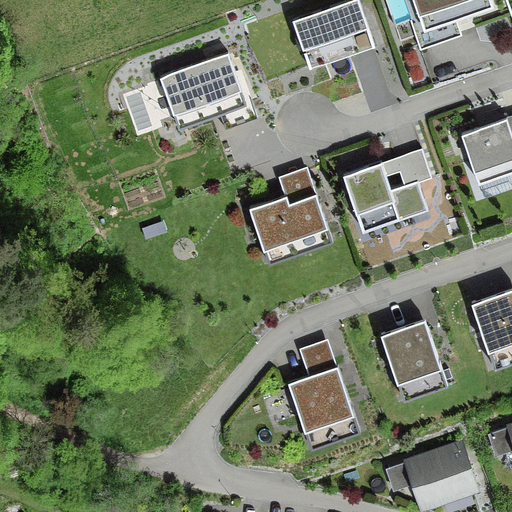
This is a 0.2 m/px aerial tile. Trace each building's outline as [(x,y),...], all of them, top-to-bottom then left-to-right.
[(351,0),(336,0),(287,17),(305,65),(367,44),(351,0)] [(407,9),(421,48),(460,34),(453,14),(488,1),(487,0),(384,0),(390,15),(407,9)] [(247,105),(228,54),(161,79),(180,130),(247,105)] [(511,140),(503,115),(457,132),(473,178),(511,164),(511,140)] [(403,149),(338,172),(358,227),(422,205),(403,149)] [(310,186),(249,207),(267,261),(329,239),(310,186)] [(481,346),(511,335),(511,292),(510,286),(465,301),(481,346)] [(389,378),(435,362),(419,318),(374,334),(389,378)] [(304,427),(353,410),(328,338),(299,348),(307,372),(287,380),(304,427)] [(511,447),(511,424),(487,433),(494,453),(511,447)] [(421,500),(471,483),(459,448),(424,460),(422,455),(385,468),(392,488),(414,481),(421,500)]
